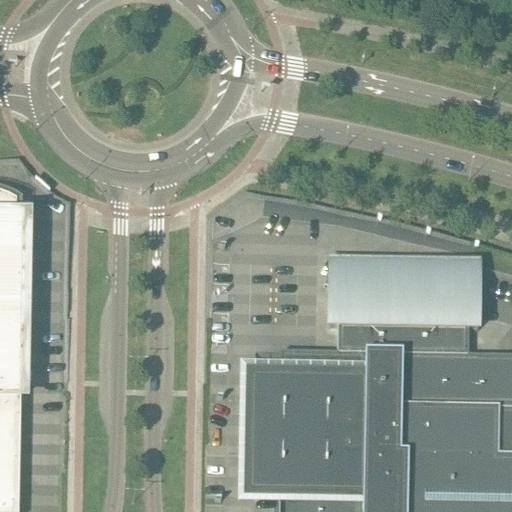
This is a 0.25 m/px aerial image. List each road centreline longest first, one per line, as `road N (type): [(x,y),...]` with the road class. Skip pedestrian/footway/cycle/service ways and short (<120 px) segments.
road 1 (tertiary): [(111,169),(119,211),(111,511)]
road 2 (tertiary): [(154,511),(162,171)]
road 3 (primary): [(228,121),(385,142),(511,176)]
road 4 (primary): [(511,118),(280,65),(236,45)]
